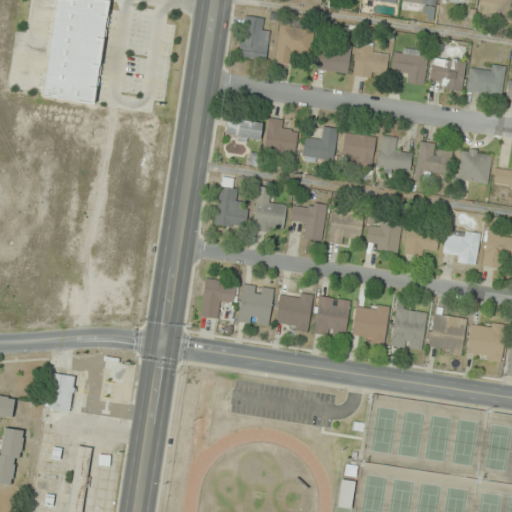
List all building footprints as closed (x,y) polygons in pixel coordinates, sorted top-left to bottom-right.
[(54,0),(40,96),(93,104),(109,0),(54,0)] [(511,0),(479,0),(477,14),(510,21),(511,6),(511,0)] [(262,18),(244,16),(238,57),(265,61),(270,30),(261,29),(262,18)] [(275,62),(289,64),(290,51),(308,54),(311,29),(300,28),(301,21),(281,18),(275,62)] [(314,68),(347,73),(351,48),(318,43),(314,68)] [(354,74),(385,78),(389,50),(358,45),(354,74)] [(392,72),(407,73),(406,82),(425,84),(428,52),(395,48),(392,72)] [(432,60),(430,86),(463,88),(464,62),(432,60)] [(470,69),(466,92),(501,97),(505,67),(484,64),(483,71),(470,69)] [(226,137),(260,141),(262,122),(228,119),(226,137)] [(297,131),(286,130),(287,121),(268,119),(264,150),(294,154),(297,131)] [(337,129),(323,127),(321,138),(305,136),(302,160),(333,163),(337,129)] [(341,158),(371,163),(375,139),(346,133),(341,158)] [(398,139),(382,137),(378,168),(409,172),(411,152),(396,150),(398,139)] [(415,179),(426,180),(427,171),(449,174),(452,147),(418,144),(415,179)] [(492,153),(462,149),(457,179),(488,184),(492,153)] [(494,184),(511,186),(511,156),(511,167),(496,165),(494,184)] [(246,209),(237,208),(239,188),(218,187),(215,225),(245,227),(246,209)] [(283,233),(286,203),(267,201),(268,188),(257,187),(252,230),(283,233)] [(323,240),(326,205),(293,202),(291,222),(303,223),(302,238),(323,240)] [(349,236),(360,238),(364,217),(333,212),(328,241),(347,244),(349,236)] [(401,225),(371,221),(367,247),(397,252),(401,225)] [(405,254),(425,255),(426,250),(437,251),(438,232),(407,230),(405,254)] [(479,234),(446,230),(442,259),(476,263),(479,234)] [(481,265),(502,268),(503,257),(511,258),(511,234),(487,230),(481,265)] [(200,315),(220,318),(222,300),(236,302),(238,283),(205,279),(200,315)] [(237,322),(268,326),(273,288),(242,284),(237,322)] [(275,327),(308,331),(312,295),(279,291),(275,327)] [(313,333),(344,338),(351,301),(319,295),(313,333)] [(356,303),(352,338),(385,342),(389,307),(356,303)] [(427,311),(395,307),(390,347),(422,350),(427,311)] [(438,348),(437,353),(462,356),(467,317),(434,313),(429,347),(438,348)] [(505,324),(470,321),(467,357),(503,360),(505,324)] [(46,410),(71,413),(76,376),(51,372),(46,410)] [(99,417),(113,418),(118,376),(103,375),(99,417)] [(0,415),(13,417),(15,394),(0,391),(0,415)] [(23,429),(0,426),(0,483),(15,486),(23,429)] [(67,511),(82,511),(89,447),(75,446),(67,511)] [(354,481),(341,479),(338,506),(352,507),(354,481)]
